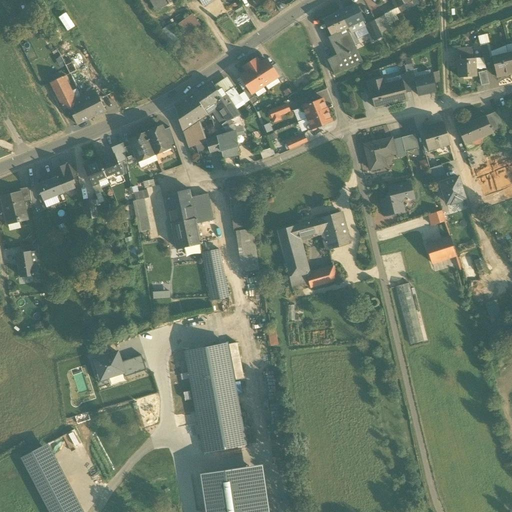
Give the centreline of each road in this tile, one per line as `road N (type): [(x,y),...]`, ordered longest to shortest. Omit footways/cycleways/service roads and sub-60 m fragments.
road 1 (residential): [(166,102),(190,175),(245,173),(347,129)]
road 2 (track): [(390,309),(439,511)]
road 3 (residential): [(347,129),(390,309)]
road 4 (unknown): [(172,436),(166,353),(175,333),(244,306)]
road 5 (secondary): [(0,168),(166,102)]
road 6 (residential): [(347,129),(511,87)]
road 7 (unknown): [(431,107),(486,267)]
road 8 (secondary): [(166,102),(305,10)]
road 9 (unknown): [(270,454),(244,306)]
road 10 (unknown): [(244,306),(215,174)]
road 11 (residential): [(305,10),(347,129)]
